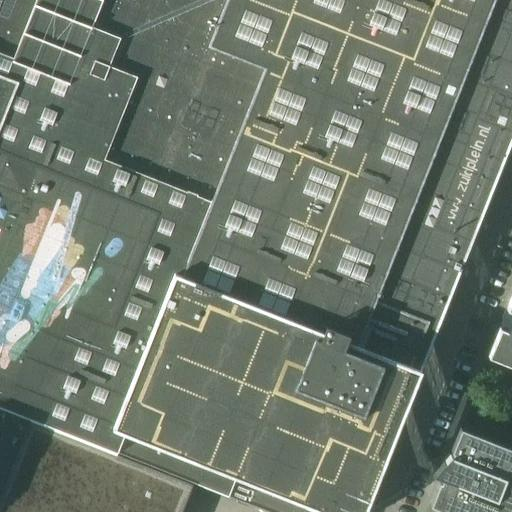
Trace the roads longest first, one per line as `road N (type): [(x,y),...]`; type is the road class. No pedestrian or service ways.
road 1 (unknown): [(206,500),(239,452),(350,200),(289,184)]
road 2 (unclassified): [(511,155),(378,511)]
road 3 (unclassified): [(234,511),(185,501),(0,427)]
road 4 (unclassified): [(73,0),(0,186)]
